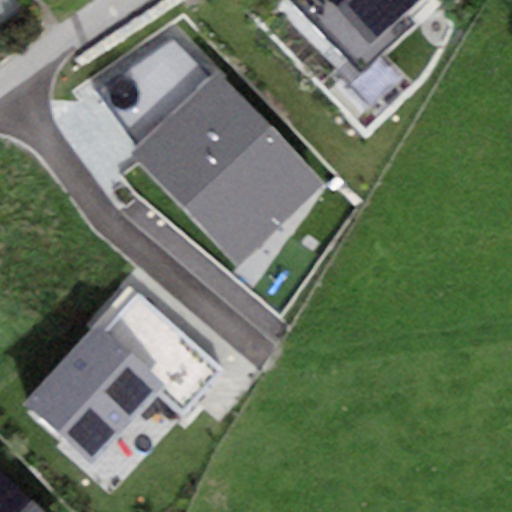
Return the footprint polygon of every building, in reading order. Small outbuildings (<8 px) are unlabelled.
[(32,0),(0,0),(0,26),(35,3),(32,0)] [(410,0),(296,0),(294,3),(347,59),(410,0)] [(96,88),(141,147),(210,83),(175,40),(96,88)] [(319,185),(217,76),(210,83),(141,147),(135,153),(237,262),(319,185)] [(138,302),(44,422),(101,467),(157,395),(189,420),(227,371),(138,302)] [(21,511),(0,491),(0,511),(21,511)]
